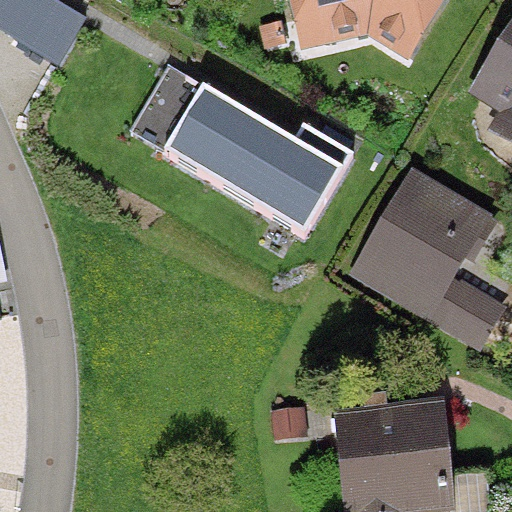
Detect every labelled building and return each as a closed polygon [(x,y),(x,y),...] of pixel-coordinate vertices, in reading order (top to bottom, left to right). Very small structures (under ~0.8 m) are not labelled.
[(83,16),(57,0),(0,0),(0,28),(55,62),(83,16)] [(281,0),(292,52),(366,37),(406,63),(447,0),(281,0)] [(511,8),(464,90),(502,113),(491,131),(511,143),(511,8)] [(342,161),(202,80),(164,147),(304,228),(342,161)] [(494,211),(415,165),(350,276),(477,351),(503,306),(454,277),(494,211)] [(443,401),(332,412),(342,511),(416,511),(454,508),(443,401)] [(302,406),(269,408),(272,442),(305,440),(302,406)]
